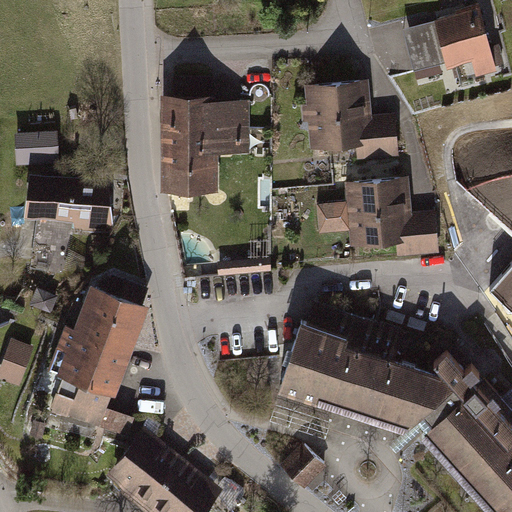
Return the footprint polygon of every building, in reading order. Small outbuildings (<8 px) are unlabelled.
[(483,0),(474,0),(442,5),(451,65),(493,59),(483,0)] [(380,81),(311,84),(314,151),(408,147),(407,110),(381,111),(380,81)] [(244,101),(167,101),(167,189),(221,189),(221,150),(244,150),(244,101)] [(54,133),(20,134),(22,159),(55,157),(54,133)] [(108,182),(41,175),(37,214),(78,219),(77,229),(108,233),(114,222),(108,182)] [(416,176),(356,176),(355,249),(438,249),(438,204),(416,204),(416,176)] [(274,257),(221,260),(223,300),(260,298),(259,269),(275,268),(274,257)] [(511,265),(492,288),(511,309),(511,265)] [(66,374),(53,407),(126,434),(132,418),(106,408),(144,306),(142,306),(148,289),(113,276),(107,291),(93,286),(76,331),(66,327),(50,369),(66,374)] [(38,290),(33,303),(50,310),(56,297),(38,290)] [(302,319),(280,386),(320,399),(322,391),(340,396),(338,402),(372,413),(374,408),(411,420),(417,415),(429,426),(423,432),(494,511),(511,511),(511,390),(505,397),(485,377),(478,383),(473,378),(480,371),(472,363),(465,369),(447,349),(434,360),(442,370),(441,375),(416,368),(417,365),(403,360),(402,363),(394,361),(397,348),(395,348),(402,329),(328,305),(322,325),(302,319)] [(33,346),(14,339),(5,364),(24,370),(33,346)] [(205,511),(223,489),(145,429),(113,472),(165,511),(205,511)] [(306,481),(326,462),(306,442),(287,462),(306,481)]
